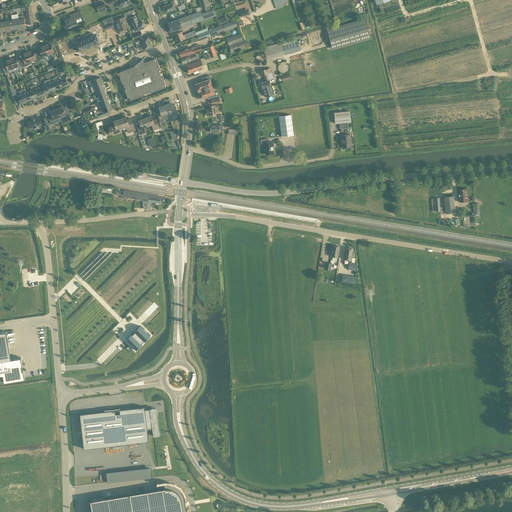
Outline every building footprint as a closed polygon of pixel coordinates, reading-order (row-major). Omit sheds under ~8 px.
[(174,4),(176,4),(174,0),(170,2),(170,4),(163,6),(164,8),(163,8),(164,11),(165,11),(165,12),(175,9),(174,4)] [(201,11),(188,16),(191,24),(216,15),(214,10),(211,10),(207,0),(198,0),(202,8),(205,7),(207,12),(202,14),(201,11)] [(287,2),(286,0),(273,0),(276,9),(282,7),(281,4),(287,2)] [(95,5),(97,10),(106,7),(104,2),(95,5)] [(130,11),(116,16),(117,19),(126,16),(126,17),(131,15),(130,11)] [(77,24),(76,20),(81,18),(79,12),(70,15),(71,18),(65,20),(68,28),(77,24)] [(18,19),(20,31),(22,30),(22,28),(26,27),(24,18),(24,15),(18,16),(18,19)] [(126,21),(127,25),(132,23),(133,25),(134,25),(135,28),(132,29),(133,32),(136,31),(144,28),(143,24),(144,24),(143,22),(142,22),(142,21),(138,22),(135,16),(130,18),(131,19),(126,21)] [(191,24),(188,16),(168,23),(171,31),(191,24)] [(103,21),(105,25),(106,29),(113,27),(111,23),(113,22),(112,17),(103,21)] [(127,25),(126,21),(124,17),(115,21),(119,31),(120,34),(123,33),(122,30),(126,28),(128,27),(127,25)] [(365,18),(327,29),(333,50),(371,38),(365,18)] [(235,20),(208,30),(196,35),(199,41),(238,26),(235,20)] [(184,35),(185,39),(188,38),(193,36),(196,35),(208,30),(206,26),(194,30),(194,31),(191,32),(186,34),(184,35)] [(177,42),(185,39),(184,35),(183,35),(181,31),(174,34),(177,42)] [(87,36),(85,37),(88,46),(91,45),(94,44),(99,43),(96,34),(92,36),(91,33),(86,34),(87,36)] [(229,37),(226,38),(231,53),(245,48),(240,33),(229,37)] [(78,41),(74,43),(77,51),(82,49),(82,48),(85,47),(88,46),(85,37),(82,38),(82,36),(77,38),(78,41)] [(136,45),(137,47),(150,42),(148,37),(138,41),(139,44),(136,45)] [(263,47),(265,53),(262,54),(264,59),(266,59),(284,54),(284,55),(300,51),(297,41),(296,37),(280,41),(281,42),(263,47)] [(150,42),(137,47),(138,49),(140,48),(142,51),(152,47),(150,42)] [(44,45),(48,55),(51,53),(52,56),(58,54),(55,47),(52,49),(50,43),(44,45)] [(178,51),(179,53),(178,54),(179,56),(180,56),(181,57),(190,54),(202,50),(201,46),(198,44),(195,45),(194,47),(188,49),(188,48),(178,51)] [(38,54),(40,61),(45,58),(44,56),(48,55),(44,45),(38,47),(41,53),(38,54)] [(212,57),(213,57),(216,56),(217,56),(213,46),(208,47),(212,57)] [(41,62),(40,61),(38,54),(35,55),(32,50),(27,52),(31,61),(34,60),(35,64),(41,62)] [(20,61),(23,67),(28,65),(27,63),(31,61),(27,52),(21,54),(23,60),(20,61)] [(198,56),(197,53),(181,58),(183,64),(197,59),(196,56),(198,56)] [(10,59),(14,71),(17,69),(18,69),(23,67),(20,61),(17,62),(15,57),(10,59)] [(14,71),(10,59),(4,61),(6,67),(3,68),(5,74),(14,71)] [(164,84),(165,84),(157,62),(156,62),(155,59),(145,62),(143,59),(133,67),(122,71),(119,72),(120,75),(119,76),(127,98),(129,98),(130,101),(165,88),(164,84)] [(203,68),(201,60),(186,65),(189,73),(203,68)] [(281,72),(282,73),(284,73),(286,72),(287,71),(288,70),(289,69),(289,67),(288,65),(287,64),(286,63),(284,63),(282,63),(281,63),(280,65),(279,66),(278,68),(279,70),(280,71),(281,72)] [(265,81),(261,83),(262,88),(265,97),(273,94),(271,86),(269,80),(273,79),(271,73),(270,68),(261,71),(262,76),(263,75),(265,81)] [(58,76),(62,87),(68,85),(65,77),(62,78),(60,75),(58,76)] [(195,91),(197,90),(197,92),(196,93),(198,99),(198,98),(200,98),(213,94),(214,97),(217,96),(216,92),(215,92),(216,93),(214,93),(210,80),(211,80),(210,75),(207,76),(208,80),(196,84),(194,85),(193,85),(195,91)] [(53,81),(57,89),(62,87),(58,76),(55,77),(56,80),(53,81)] [(93,83),(94,86),(102,83),(100,77),(90,81),(91,84),(93,83)] [(47,80),(51,92),(57,89),(53,81),(50,82),(49,79),(47,80)] [(45,94),(51,92),(47,80),(44,81),(45,84),(42,86),(45,94)] [(102,83),(94,86),(96,91),(105,88),(104,84),(103,84),(102,83)] [(33,86),(38,97),(43,95),(40,87),(37,88),(36,85),(33,86)] [(29,91),(32,99),(38,97),(33,86),(30,87),(32,90),(29,91)] [(105,88),(96,91),(98,96),(106,93),(106,91),(105,88)] [(22,90),(26,101),(32,99),(29,91),(26,92),(25,89),(22,90)] [(21,104),(26,101),(22,90),(19,91),(20,94),(16,96),(15,93),(12,94),(16,105),(20,103),(21,104)] [(106,93),(98,96),(96,97),(98,102),(109,98),(108,95),(107,95),(106,93)] [(110,102),(109,98),(98,102),(100,108),(102,107),(110,104),(110,102)] [(164,105),(167,113),(170,112),(172,116),(178,114),(174,104),(171,105),(170,103),(164,105)] [(112,109),(110,104),(102,107),(100,108),(102,113),(104,112),(112,109)] [(165,114),(167,113),(164,105),(158,107),(160,113),(157,114),(160,123),(164,122),(162,118),(165,117),(165,114)] [(218,108),(218,105),(215,105),(208,106),(209,109),(206,109),(207,115),(210,115),(216,114),(215,108),(218,108)] [(58,107),(56,108),(59,117),(65,115),(66,118),(70,117),(67,109),(64,110),(62,107),(59,108),(58,107)] [(59,117),(56,108),(53,109),(54,110),(50,111),(51,115),(48,116),(51,124),(55,123),(54,120),(59,117)] [(334,112),(335,124),(350,122),(349,111),(334,112)] [(279,116),(281,136),(293,135),(291,114),(279,116)] [(151,115),(144,118),(148,126),(151,125),(153,130),(159,128),(156,119),(153,120),(151,115)] [(119,119),(123,127),(126,126),(128,133),(135,130),(134,127),(131,118),(127,120),(126,116),(119,119)] [(31,121),(27,122),(29,128),(34,127),(34,128),(38,126),(38,125),(42,124),(39,117),(35,119),(35,118),(31,120),(31,121)] [(148,126),(144,118),(138,120),(140,125),(136,126),(140,135),(146,133),(144,128),(148,126)] [(123,127),(119,119),(113,121),(115,126),(111,127),(111,126),(107,127),(110,134),(113,133),(114,135),(118,133),(117,131),(120,130),(119,128),(123,127)] [(351,147),(351,144),(353,143),(353,137),(350,138),(350,134),(340,135),(341,141),(342,141),(342,148),(351,147)] [(264,143),(266,154),(274,153),(272,142),(264,143)] [(466,189),(458,189),(459,202),(467,201),(466,189)] [(135,197),(136,192),(124,190),(122,198),(127,199),(127,198),(131,199),(131,197),(135,197)] [(147,201),(148,199),(149,194),(136,192),(135,197),(135,199),(147,201)] [(161,196),(149,194),(148,199),(148,202),(156,203),(156,201),(160,201),(161,196)] [(445,209),(445,214),(452,214),(452,208),(455,208),(453,196),(444,196),(445,209)] [(330,252),(329,256),(338,257),(340,246),(332,245),(331,253),(330,252)] [(353,248),(345,247),(343,259),(351,260),(353,248)] [(356,263),(349,262),(348,269),(355,270),(356,263)] [(354,283),(355,277),(343,274),(341,281),(354,283)] [(126,339),(125,340),(136,350),(135,349),(140,344),(141,345),(142,345),(141,344),(144,341),(144,342),(145,341),(144,341),(149,336),(150,336),(140,326),(139,326),(140,327),(135,332),(134,331),(135,332),(132,335),(131,334),(132,335),(127,340),(126,339)] [(22,365),(21,357),(11,359),(6,331),(0,332),(0,381),(24,378),(23,370),(22,371),(21,365),(22,365)] [(144,407),(80,414),(84,449),(148,441),(147,429),(152,428),(153,436),(159,435),(158,427),(157,421),(156,408),(153,408),(153,407),(151,407),(151,408),(145,409),(144,407)] [(104,498),(90,501),(92,511),(188,511),(188,509),(187,509),(183,510),(182,507),(187,506),(186,502),(182,503),(181,500),(185,499),(186,499),(186,498),(185,497),(185,495),(184,493),(183,491),(182,490),(181,488),(180,488),(179,487),(177,486),(176,485),(175,484),(173,484),(172,483),(170,483),(169,483),(167,482),(166,482),(164,483),(163,483),(164,488),(104,498)]
